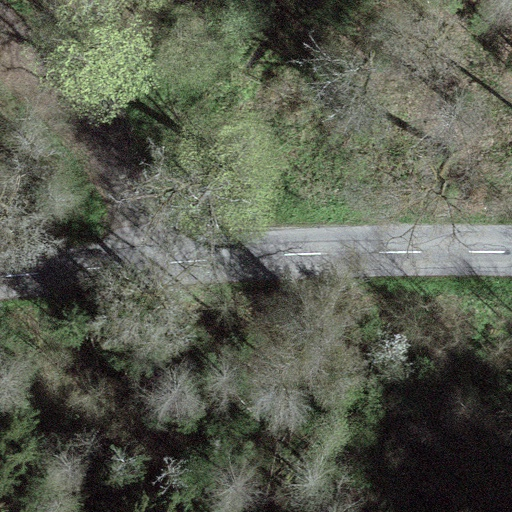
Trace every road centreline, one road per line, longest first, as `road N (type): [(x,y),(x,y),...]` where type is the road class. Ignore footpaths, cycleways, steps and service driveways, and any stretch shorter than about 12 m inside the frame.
road 1 (tertiary): [(511,243),(153,251),(0,271)]
road 2 (track): [(153,251),(0,36)]
